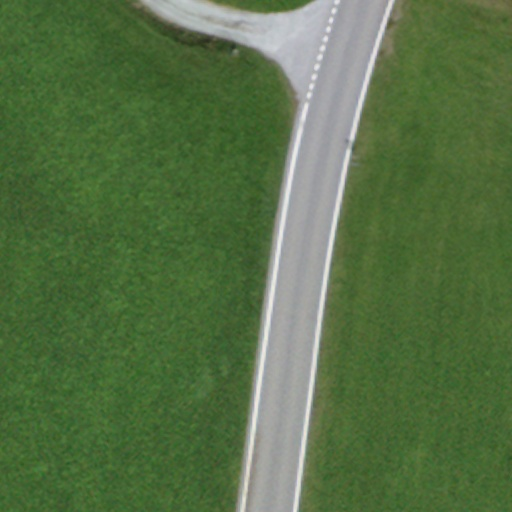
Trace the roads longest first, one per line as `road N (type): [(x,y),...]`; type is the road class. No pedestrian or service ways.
road 1 (tertiary): [(365,0),(349,41),(302,280),(274,511)]
road 2 (track): [(349,41),(258,31),(172,0)]
